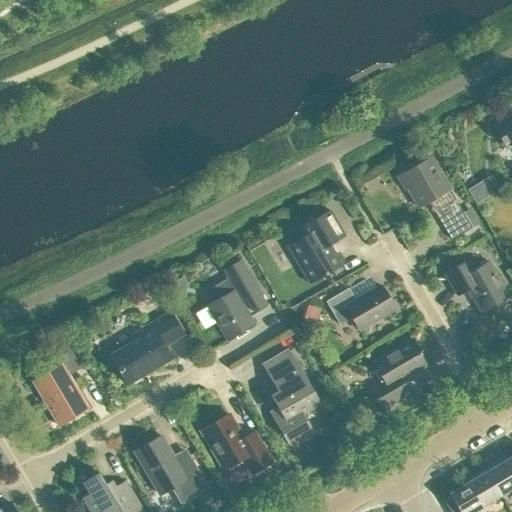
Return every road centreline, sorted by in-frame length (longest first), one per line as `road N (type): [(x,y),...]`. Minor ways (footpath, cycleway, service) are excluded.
road 1 (residential): [(27,469),(205,368),(221,385)]
road 2 (residential): [(479,421),(463,368),(398,259),(385,249),(371,255)]
